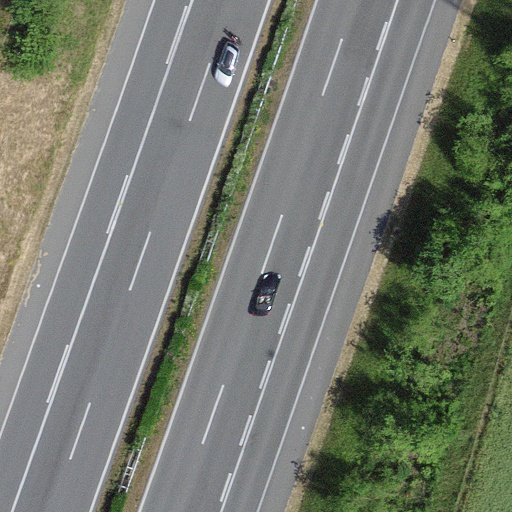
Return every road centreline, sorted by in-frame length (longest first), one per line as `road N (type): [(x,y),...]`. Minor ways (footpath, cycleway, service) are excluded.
road 1 (motorway): [(231,0),(51,511)]
road 2 (motorway): [(178,511),(355,0)]
